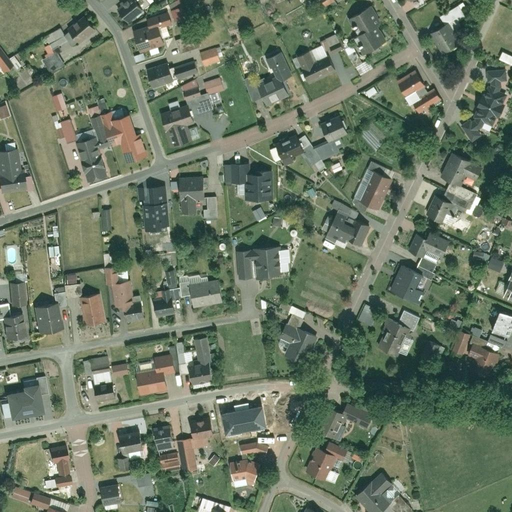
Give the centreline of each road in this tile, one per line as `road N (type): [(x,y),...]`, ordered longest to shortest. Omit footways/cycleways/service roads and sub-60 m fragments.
road 1 (residential): [(316,389),(450,106)]
road 2 (residential): [(316,389),(256,388),(76,421)]
road 3 (residential): [(417,50),(294,119),(220,148)]
road 4 (residential): [(64,351),(250,317)]
road 5 (residential): [(316,389),(505,392)]
road 6 (residential): [(164,169),(130,53),(88,0)]
road 7 (residential): [(164,169),(0,222)]
